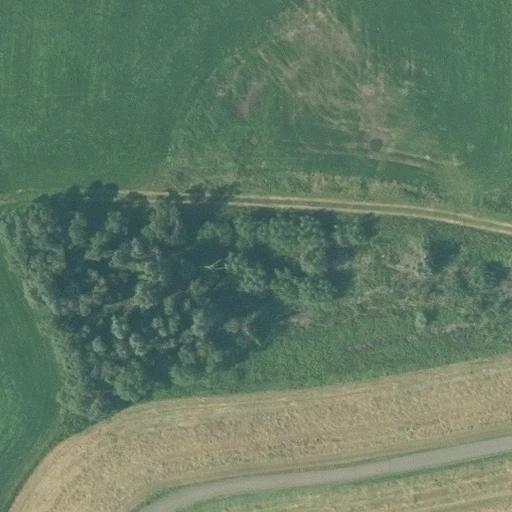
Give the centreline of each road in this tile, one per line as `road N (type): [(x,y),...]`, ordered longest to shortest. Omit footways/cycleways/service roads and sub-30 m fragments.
road 1 (track): [(511,230),(378,208),(70,195)]
road 2 (unclassified): [(156,511),(204,492),(511,442)]
